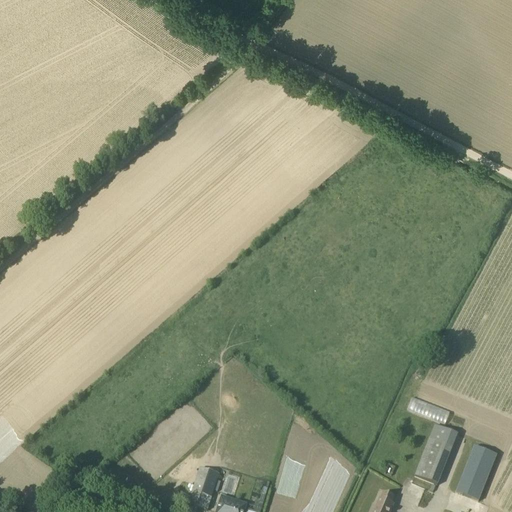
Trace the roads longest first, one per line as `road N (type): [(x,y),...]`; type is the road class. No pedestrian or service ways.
road 1 (track): [(0,265),(249,45)]
road 2 (track): [(511,179),(249,45)]
